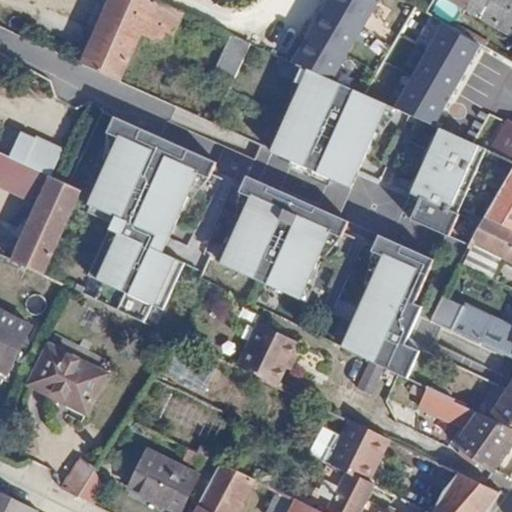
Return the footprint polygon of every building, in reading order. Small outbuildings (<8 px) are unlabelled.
[(185,20),(143,0),(114,0),(83,66),(124,86),(146,41),(168,51),(185,20)] [(329,0),(328,4),(365,23),(378,0),(377,0),(329,0)] [(511,0),(452,0),(511,35),(511,32),(511,0)] [(312,30),(349,50),(365,23),(328,4),(312,30)] [(307,66),(333,78),(349,50),(312,30),(294,60),(307,66)] [(232,35),(215,69),(234,79),(251,45),(232,35)] [(333,78),(307,66),(270,145),(311,164),(315,156),(329,163),(325,171),(348,182),(386,103),(333,78)] [(122,140),(93,201),(171,239),(201,178),(212,183),(220,167),(118,119),(110,135),(122,140)] [(511,122),(510,121),(498,148),(511,153),(511,182),(487,225),(511,237),(511,122)] [(403,207),(413,211),(410,216),(448,234),(458,212),(456,211),(485,149),(440,128),(403,207)] [(0,179),(9,160),(0,156),(0,179)] [(340,223),(239,178),(232,194),(245,200),(230,230),(307,266),(322,235),(332,240),(340,223)] [(0,256),(38,275),(76,193),(48,180),(14,255),(0,248),(0,256)] [(117,220),(89,278),(101,284),(93,302),(142,325),(150,307),(163,313),(185,266),(163,256),(171,239),(93,201),(90,207),(117,220)] [(511,237),(487,225),(475,251),(511,268),(511,237)] [(307,266),(230,230),(214,266),(291,302),(307,266)] [(428,266),(373,240),(365,255),(354,250),(339,280),(414,316),(416,311),(409,307),(428,266)] [(400,346),(414,316),(339,280),(324,315),(334,321),(324,344),(401,380),(414,355),(400,346)] [(39,331),(0,310),(0,364),(3,366),(1,371),(16,379),(39,331)] [(287,340),(249,321),(228,365),(266,384),(287,340)] [(109,380),(55,354),(38,388),(74,406),(72,410),(91,419),(109,380)] [(511,389),(495,425),(511,432),(511,389)] [(493,473),(511,448),(511,432),(495,425),(422,390),(413,410),(467,437),(456,451),(493,473)] [(415,458),(360,430),(339,473),(374,491),(415,511),(489,511),(497,499),(461,481),(445,506),(430,499),(425,508),(396,493),(415,458)] [(178,511),(196,479),(152,454),(131,492),(167,511),(178,511)] [(89,461),(76,491),(94,499),(107,469),(89,461)] [(220,466),(195,511),(237,511),(253,484),(220,466)] [(329,468),(307,510),(310,511),(363,511),(374,491),(339,473),(329,468)] [(0,511),(35,511),(36,511),(0,491),(0,511)] [(283,511),(309,511),(289,502),(283,511)]
